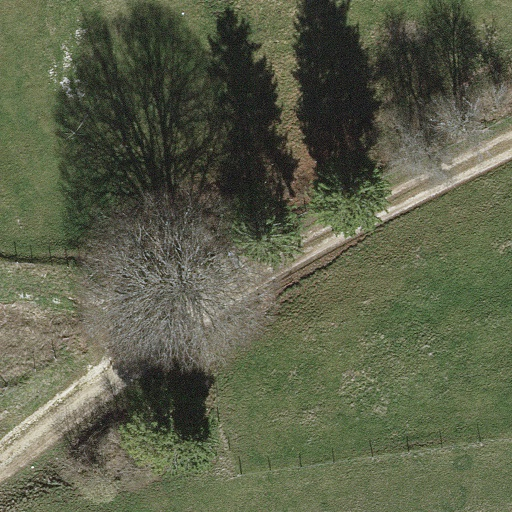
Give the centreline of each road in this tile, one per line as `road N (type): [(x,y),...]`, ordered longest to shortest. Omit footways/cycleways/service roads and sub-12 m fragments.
road 1 (track): [(511,141),(330,230),(215,303),(0,461)]
road 2 (track): [(0,294),(215,303)]
